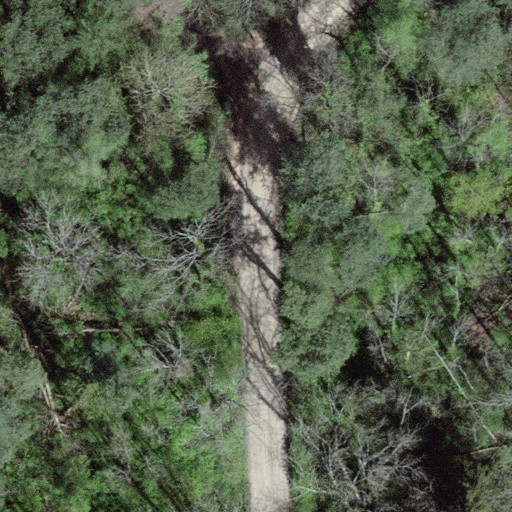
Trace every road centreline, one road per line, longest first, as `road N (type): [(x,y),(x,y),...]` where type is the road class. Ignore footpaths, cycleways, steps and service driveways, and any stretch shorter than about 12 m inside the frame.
road 1 (track): [(270,511),(252,187),(264,99)]
road 2 (track): [(264,99),(341,0)]
